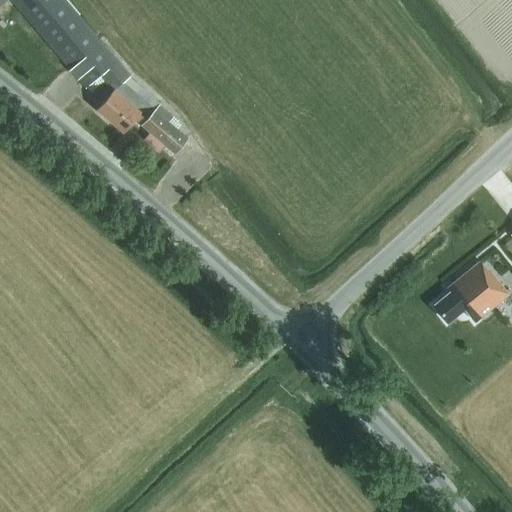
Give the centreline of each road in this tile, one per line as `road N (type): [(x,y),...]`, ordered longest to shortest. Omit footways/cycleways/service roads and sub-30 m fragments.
road 1 (tertiary): [(299,340),(0,84)]
road 2 (unclassified): [(299,340),(511,143)]
road 3 (tertiary): [(457,511),(299,340)]
